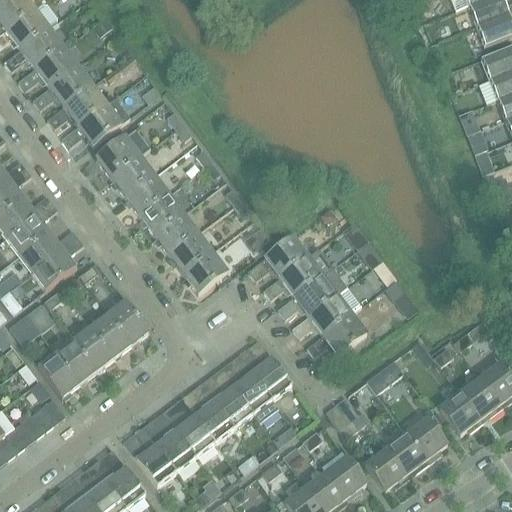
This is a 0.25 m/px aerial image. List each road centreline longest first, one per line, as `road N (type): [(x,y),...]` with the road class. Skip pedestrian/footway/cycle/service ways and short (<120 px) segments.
road 1 (residential): [(188,362),(0,113)]
road 2 (residential): [(0,508),(188,362)]
road 3 (residential): [(188,362),(244,315),(269,324),(326,407)]
